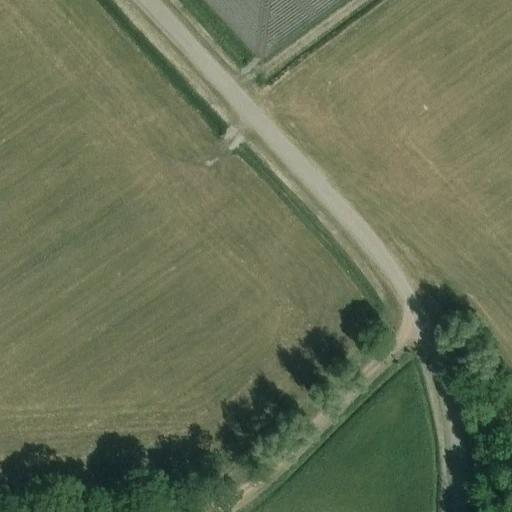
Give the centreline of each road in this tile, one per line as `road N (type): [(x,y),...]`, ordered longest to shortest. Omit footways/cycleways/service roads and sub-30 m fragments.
road 1 (unclassified): [(454,511),(447,401),(409,294),(143,0)]
road 2 (track): [(423,327),(254,474),(195,511)]
